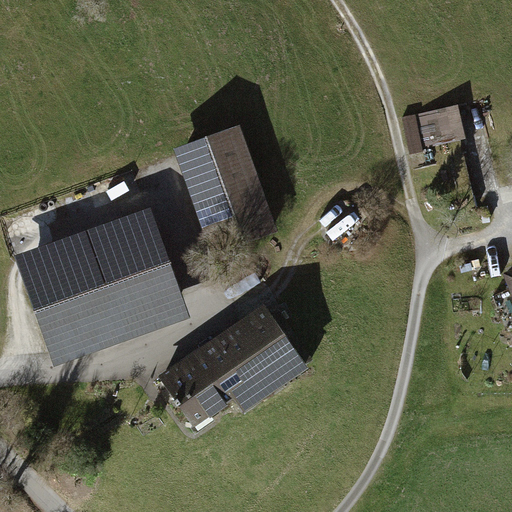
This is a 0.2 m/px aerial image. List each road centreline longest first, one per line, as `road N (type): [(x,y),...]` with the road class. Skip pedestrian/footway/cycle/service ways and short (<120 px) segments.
road 1 (track): [(335,0),(388,105),(421,250),(391,424),(341,511)]
road 2 (track): [(0,381),(150,364),(272,292),(309,216),(331,192),(366,190),(416,217)]
road 3 (track): [(499,227),(472,107)]
